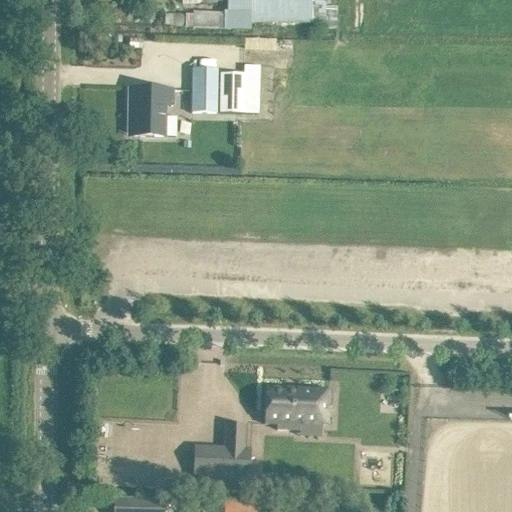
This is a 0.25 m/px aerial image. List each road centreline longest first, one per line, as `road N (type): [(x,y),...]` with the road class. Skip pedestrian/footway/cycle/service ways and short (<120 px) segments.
road 1 (unclassified): [(511,348),(47,332)]
road 2 (tertiary): [(47,332),(50,0)]
road 3 (tertiary): [(45,511),(47,332)]
